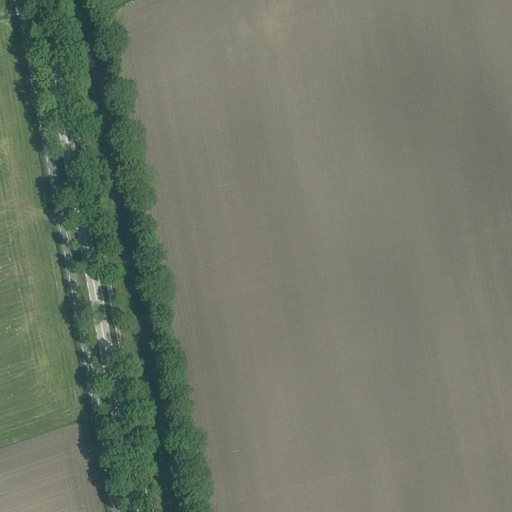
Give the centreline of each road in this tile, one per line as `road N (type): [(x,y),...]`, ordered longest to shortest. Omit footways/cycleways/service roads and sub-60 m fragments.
road 1 (primary): [(136,511),(40,0)]
road 2 (unclassified): [(118,511),(22,0)]
